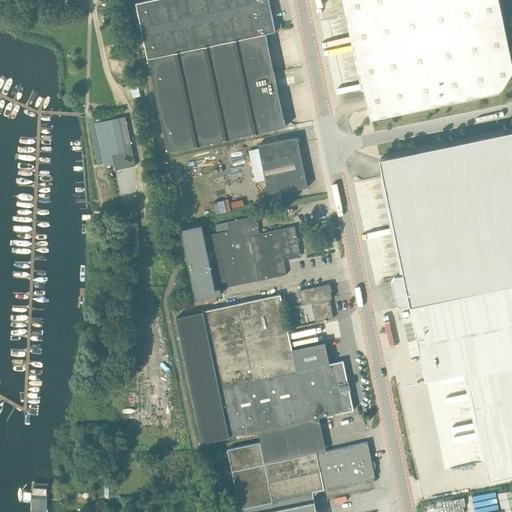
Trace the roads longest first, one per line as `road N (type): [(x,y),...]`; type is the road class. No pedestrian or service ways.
road 1 (unclassified): [(407,511),(332,149)]
road 2 (unclassified): [(332,149),(511,109)]
road 3 (unclassified): [(332,149),(302,0)]
